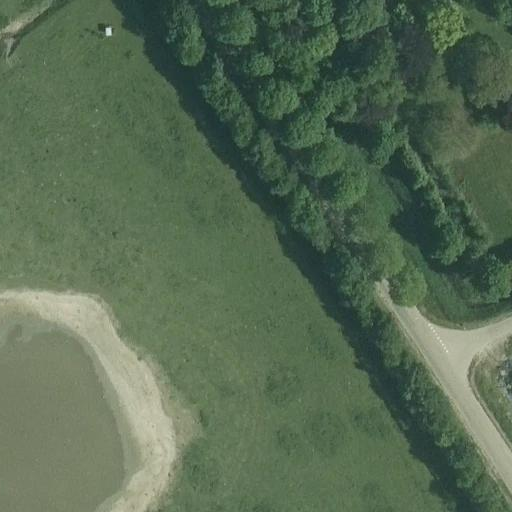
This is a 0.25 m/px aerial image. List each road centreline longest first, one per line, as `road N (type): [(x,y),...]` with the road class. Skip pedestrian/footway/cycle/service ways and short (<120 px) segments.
road 1 (tertiary): [(437,360),(316,173),(218,0)]
road 2 (tertiary): [(511,473),(437,360)]
